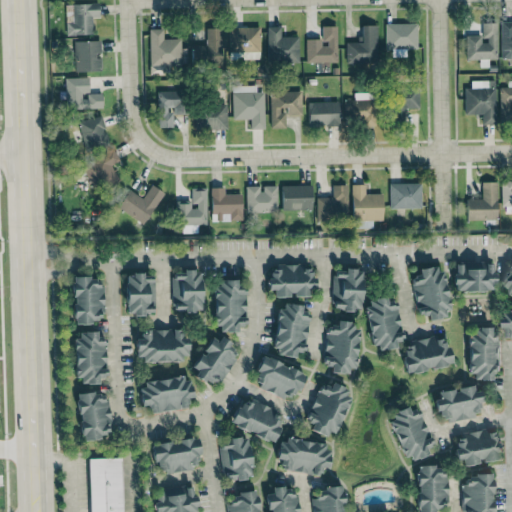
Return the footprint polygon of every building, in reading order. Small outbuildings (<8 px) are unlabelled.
[(92,34),(91,17),(98,17),(98,4),(65,4),(65,35),(92,34)] [(511,21),(500,22),(501,58),(511,58),(511,21)] [(385,49),(416,49),(416,23),(384,24),(385,49)] [(496,23),(481,23),(481,35),(465,35),(466,60),(496,59),(496,23)] [(345,42),(346,63),(377,62),(376,25),(359,26),(359,42),(345,42)] [(298,62),(297,37),(280,37),(280,26),(266,27),(267,63),(298,62)] [(336,26),(321,26),(321,39),(305,40),(305,63),(336,62),(336,26)] [(259,27),(228,27),(228,52),(241,52),(241,59),(259,59),(259,27)] [(206,45),(192,45),(193,64),(221,64),(220,28),(205,28),(206,45)] [(149,74),(164,74),(164,67),(180,67),(180,55),(183,55),(182,39),(163,39),(163,29),(148,29),(149,74)] [(99,41),(73,42),(74,72),(100,71),(99,56),(100,56),(99,41)] [(101,93),(88,94),(88,77),(64,78),(65,109),(101,108),(101,93)] [(464,114),(481,114),(482,124),(496,124),(495,80),(470,81),(470,88),(464,88),(464,114)] [(511,80),(507,81),(507,87),(500,87),(500,112),(511,111),(511,80)] [(232,86),(232,119),(250,119),(250,129),(264,129),(263,92),(256,92),(256,85),(232,86)] [(158,128),(172,127),(171,115),(184,115),(183,90),(157,91),(158,128)] [(284,128),(284,115),(300,115),(301,91),(270,91),(269,128),(284,128)] [(418,91),(394,92),(395,119),(399,118),(399,109),(418,108),(418,91)] [(354,93),(354,101),(344,101),(344,125),(373,125),(374,93),(354,93)] [(308,102),(308,126),(337,125),(337,102),(308,102)] [(227,128),(226,104),(199,105),(200,129),(227,128)] [(78,120),(83,146),(107,142),(102,116),(78,120)] [(111,164),(118,161),(112,147),(80,160),(92,189),(117,179),(111,164)] [(496,182),(481,182),(481,199),(466,199),(466,220),(497,219),(496,182)] [(420,183),(389,184),(389,208),(420,208),(420,183)] [(382,220),(382,194),(365,194),(365,184),(351,184),(352,228),(372,228),(371,220),(382,220)] [(163,193),(151,185),(142,198),(129,190),(117,207),(143,224),(163,193)] [(245,213),(276,212),(276,185),(260,186),(245,186),(245,213)] [(280,186),(281,210),(311,209),(311,185),(280,186)] [(316,197),(316,219),(347,219),(347,185),(332,185),(331,197),(316,197)] [(205,187),(190,188),(190,200),(176,201),(176,225),(206,224),(205,187)] [(223,187),(210,188),(211,221),(241,220),(240,194),(223,194),(223,187)] [(452,263),(453,291),(493,290),(493,262),(452,263)] [(511,293),(511,262),(508,262),(508,272),(503,272),(502,293),(511,293)] [(273,297),(290,297),(311,297),(311,268),(300,268),(300,264),(276,264),(276,270),(267,270),(267,290),(273,290),(273,297)] [(440,265),(418,269),(419,275),(411,276),(417,316),(427,314),(428,320),(448,317),(440,265)] [(333,274),(331,309),(360,310),(361,270),(344,269),(344,275),(333,274)] [(171,311),(200,311),(200,271),(171,271),(171,311)] [(153,274),(125,274),(125,315),(153,314),(153,274)] [(101,277),(72,278),(73,322),(102,322),(101,277)] [(244,290),(235,290),(235,280),(214,280),(215,332),(236,332),(236,325),(245,324),(244,290)] [(402,339),(395,300),(386,302),(385,296),(363,300),(373,352),(395,348),(394,341),(402,339)] [(300,305),(278,303),(272,352),(294,355),(295,351),(303,352),(308,312),(300,311),(300,305)] [(336,322),(335,326),(327,325),(322,365),(330,366),(329,372),(352,374),(357,325),(336,322)] [(469,380),(491,379),(491,373),(499,373),(499,333),(490,333),(490,327),(468,328),(469,380)] [(187,359),(186,338),(182,338),(181,329),(141,330),(141,339),(135,339),(135,360),(187,359)] [(105,341),(95,342),(95,331),(73,332),(74,382),(97,381),(97,377),(105,377),(105,341)] [(238,350),(212,335),(192,368),(197,371),(195,375),(216,388),(238,350)] [(450,365),(446,339),(434,341),(433,338),(400,344),(406,373),(450,365)] [(304,374),(262,356),(253,376),(261,379),(258,387),(292,402),(304,374)] [(137,383),(140,406),(148,405),(148,412),(187,408),(186,398),(191,398),(189,377),(137,383)] [(350,391),(331,382),(328,388),(319,384),(304,420),(311,424),(308,429),(330,439),(350,391)] [(480,415),(476,391),(473,392),(472,385),(455,388),(455,389),(437,392),(438,398),(434,399),(438,422),(480,415)] [(75,395),(81,439),(111,436),(106,391),(75,395)] [(229,424),(271,442),(282,415),(241,397),(229,424)] [(420,412),(409,416),(406,407),(387,414),(405,463),(427,454),(424,448),(432,445),(420,412)] [(462,433),(463,438),(453,439),(455,460),(461,459),(462,466),(478,464),(478,462),(500,459),(496,431),(486,433),(485,430),(462,433)] [(247,437),(229,438),(229,445),(220,445),(222,480),(249,479),(247,437)] [(198,468),(195,438),(151,443),(154,473),(198,468)] [(278,439),(276,459),(281,460),(279,470),(319,474),(319,468),(326,468),(329,445),(278,439)] [(121,511),(120,457),(87,459),(88,511),(121,511)] [(445,466),(416,467),(416,511),(421,511),(439,511),(438,503),(446,503),(445,466)] [(491,511),(491,475),(461,475),(461,511),(491,511)] [(195,511),(192,486),(153,490),(155,511),(195,511)] [(264,494),(265,511),(266,511),(297,511),(295,487),(271,489),(271,493),(264,494)] [(312,511),(343,511),(342,487),(311,488),(312,511)] [(226,511),(257,511),(255,491),(225,495),(226,511)]
